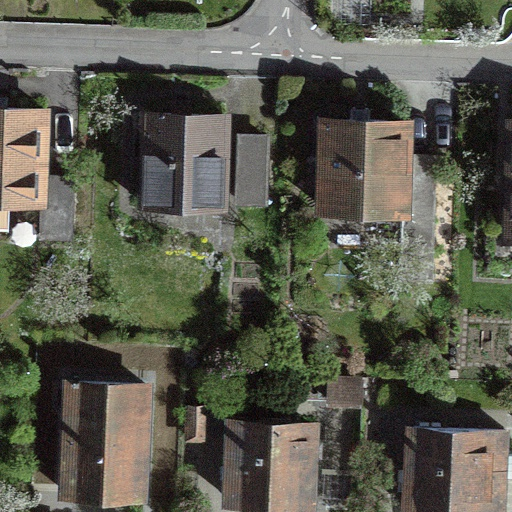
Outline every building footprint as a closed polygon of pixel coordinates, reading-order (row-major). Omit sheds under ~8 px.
[(175,103),(175,113),(184,113),(187,113),(187,103),(175,103)] [(10,107),(0,106),(0,197),(2,197),(41,199),(39,235),(71,237),(73,174),(43,173),(45,108),(10,107)] [(175,113),(145,112),(143,202),(223,204),(225,114),(187,113),(184,113),(175,113)] [(373,119),(326,117),(323,208),(402,210),(399,279),(431,280),(434,157),(404,156),(406,120),(373,119)] [(265,135),(240,134),(238,199),(263,200),(265,135)] [(330,378),(329,400),(360,401),(360,379),(330,378)] [(146,382),(71,379),(67,491),(142,494),(146,382)] [(208,414),(185,414),(184,448),(207,449),(208,414)] [(311,422),(233,418),(229,500),(272,502),(271,511),(302,511),(303,503),(307,503),(311,422)] [(506,430),(414,425),(409,510),(450,511),(501,511),(504,469),(511,469),(511,452),(505,453),(506,430)]
